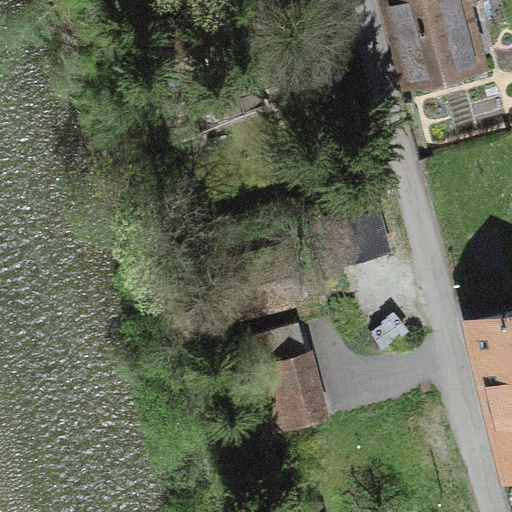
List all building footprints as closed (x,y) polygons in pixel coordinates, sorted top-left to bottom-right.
[(392,0),(412,71),(472,55),(457,0),(392,0)] [(306,69),(275,81),(282,99),(341,76),(327,40),(299,51),(306,69)] [(338,263),(388,250),(375,201),(325,215),(338,263)] [(287,245),(232,257),(242,306),(296,293),(287,245)] [(511,312),(475,321),(508,461),(511,459),(511,312)] [(294,326),(246,338),(254,368),(268,365),(283,419),(316,411),(294,326)]
